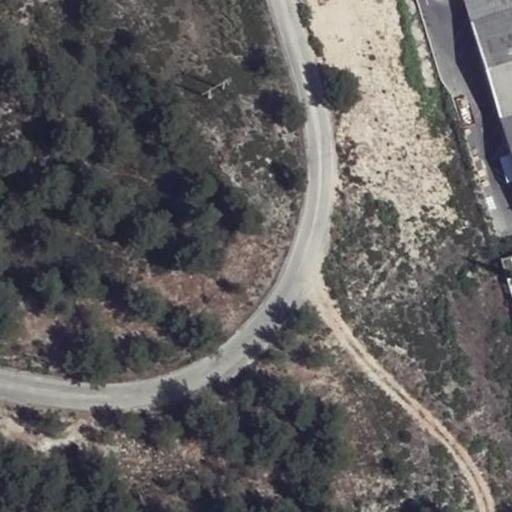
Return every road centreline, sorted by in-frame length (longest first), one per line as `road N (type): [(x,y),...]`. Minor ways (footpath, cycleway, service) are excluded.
road 1 (unclassified): [(287,0),(317,102),(316,183),(290,292),(240,361),(169,396),(64,395),(0,384)]
road 2 (track): [(300,250),(371,368),(463,446),(491,511)]
